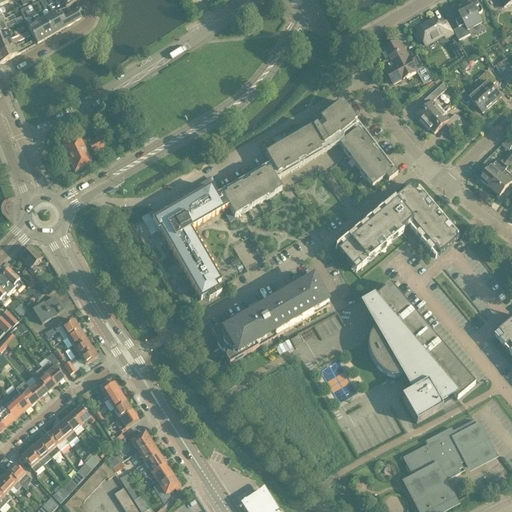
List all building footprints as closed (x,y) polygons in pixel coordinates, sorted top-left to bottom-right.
[(0,0),(0,15),(5,13),(3,9),(0,10),(0,6),(8,3),(7,0),(0,0)] [(81,2),(80,0),(61,0),(55,3),(57,9),(64,6),(65,9),(75,5),(81,2)] [(511,0),(501,0),(500,1),(505,9),(511,4),(511,0)] [(459,28),(454,31),(459,42),(471,36),(468,30),(483,23),(479,15),(483,13),(483,11),(480,6),(479,6),(476,1),(464,7),(463,7),(462,7),(461,7),(461,8),(460,8),(460,9),(459,10),(459,11),(460,12),(461,13),(462,13),(464,17),(455,22),(459,28)] [(45,41),(30,13),(28,11),(24,13),(31,26),(32,26),(27,28),(37,45),(45,41)] [(45,41),(53,36),(43,20),(40,22),(39,21),(34,11),(30,13),(45,41)] [(55,20),(62,31),(74,24),(81,20),(77,12),(63,19),(61,16),(55,20)] [(55,20),(54,18),(53,16),(52,15),(43,20),(53,36),(62,31),(55,20)] [(0,27),(15,21),(13,16),(9,18),(10,19),(4,21),(3,17),(0,18),(0,27)] [(21,18),(15,21),(0,27),(0,36),(9,33),(8,29),(23,22),(21,18)] [(416,34),(416,35),(416,38),(417,40),(418,41),(421,41),(422,40),(426,47),(445,36),(446,38),(452,35),(446,24),(440,27),(437,21),(418,31),(418,33),(416,34)] [(9,33),(0,36),(0,46),(28,34),(26,30),(11,37),(9,33)] [(30,38),(28,34),(0,46),(0,55),(19,46),(18,43),(19,42),(20,43),(30,38)] [(387,49),(386,49),(395,67),(386,72),(387,73),(388,73),(394,84),(393,84),(394,85),(424,69),(417,57),(411,61),(406,53),(405,54),(398,42),(397,43),(398,44),(387,50),(387,49)] [(19,46),(0,55),(0,64),(1,65),(17,57),(35,47),(32,43),(29,45),(28,44),(27,44),(27,43),(19,46)] [(456,44),(450,47),(454,54),(460,50),(456,44)] [(511,66),(507,59),(496,67),(506,81),(511,78),(511,66)] [(484,97),(492,106),(502,97),(492,86),(497,82),(488,72),(479,79),(484,86),(479,90),(484,97)] [(426,125),(442,111),(433,102),(448,89),(443,84),(425,101),(428,105),(418,115),(426,125)] [(484,97),(479,90),(470,98),(464,92),(459,96),(469,106),(473,102),(483,114),(492,106),(484,97)] [(229,194),(222,198),(227,207),(234,218),(281,190),(273,177),(283,171),(284,173),(295,167),(294,165),(306,158),(308,160),(318,154),(317,151),(323,148),(323,146),(340,133),(341,134),(351,127),(349,125),(356,121),(341,102),(320,119),(322,121),(313,128),(312,128),(265,155),(273,168),(262,174),(262,173),(252,179),(253,180),(239,188),(238,187),(229,193),(229,194)] [(450,120),(442,111),(426,125),(435,134),(445,125),(450,129),(460,120),(456,115),(450,120)] [(357,130),(338,145),(372,188),(386,178),(389,181),(397,175),(394,170),(390,172),(386,167),(387,166),(380,156),(379,157),(369,146),(371,144),(364,135),(362,136),(357,130)] [(85,137),(63,148),(65,153),(64,154),(71,170),(73,169),(75,174),(92,165),(86,154),(92,151),(94,155),(105,149),(100,139),(89,144),(85,137)] [(490,189),(502,175),(511,163),(511,142),(509,140),(502,146),(510,153),(505,159),(506,159),(502,164),(500,163),(498,162),(496,163),(493,165),(492,167),(481,181),(490,189)] [(507,180),(502,175),(490,189),(500,198),(511,184),(511,177),(510,176),(507,180)] [(222,198),(218,201),(206,181),(173,200),(177,207),(168,212),(167,210),(141,210),(141,232),(163,232),(169,243),(167,244),(200,300),(213,293),(215,297),(220,294),(215,286),(220,283),(228,278),(217,260),(211,258),(207,260),(189,229),(192,228),(194,231),(199,228),(200,225),(199,224),(227,207),(222,198)] [(396,205),(343,250),(340,247),(342,245),(341,245),(342,245),(336,250),(336,249),(335,250),(336,251),(339,253),(338,254),(352,270),(353,269),(358,265),(362,269),(362,268),(367,264),(368,264),(364,259),(370,255),(374,259),(373,258),(379,254),(379,255),(380,254),(376,250),(381,245),(385,250),(386,249),(385,249),(390,244),(391,245),(391,244),(396,239),(397,240),(397,239),(402,234),(403,235),(402,233),(405,231),(404,230),(402,228),(406,224),(407,224),(407,223),(410,221),(436,252),(433,255),(431,252),(430,253),(431,254),(431,253),(436,259),(435,259),(436,259),(439,256),(439,257),(459,240),(456,238),(458,237),(457,236),(457,237),(452,231),(453,231),(453,230),(448,234),(444,229),(448,225),(448,224),(447,225),(442,220),(443,219),(438,222),(434,217),(438,213),(437,213),(433,208),(433,207),(429,211),(424,205),(429,202),(428,201),(427,202),(423,196),(424,196),(423,195),(419,199),(415,194),(410,188),(408,190),(406,191),(403,194),(402,195),(399,198),(397,199),(396,200),(394,202),(394,201),(393,201),(396,205)] [(30,249),(20,259),(31,269),(28,272),(32,276),(37,271),(33,268),(41,260),(30,249)] [(172,277),(179,273),(175,266),(168,270),(172,277)] [(1,277),(0,277),(0,284),(11,295),(15,291),(17,293),(23,287),(7,271),(4,270),(0,274),(1,277)] [(311,275),(210,333),(215,339),(216,340),(216,341),(216,343),(215,343),(215,351),(213,352),(213,353),(218,350),(219,351),(222,354),(223,354),(224,355),(226,356),(225,357),(225,358),(229,364),(272,340),(275,345),(279,343),(276,337),(329,307),(322,293),(319,295),(316,290),(319,288),(311,275)] [(11,295),(0,284),(0,303),(3,307),(9,300),(7,299),(11,295)] [(34,285),(28,290),(38,301),(44,296),(34,285)] [(403,375),(404,375),(414,391),(401,399),(416,425),(442,410),(438,403),(452,395),(457,401),(475,386),(390,286),(372,301),(377,306),(368,312),(378,330),(376,330),(375,331),(374,331),(373,332),(372,332),(371,333),(371,335),(370,336),(369,337),(369,338),(368,340),(368,342),(368,344),(368,346),(368,348),(368,350),(369,352),(369,354),(369,355),(370,357),(371,358),(371,359),(372,361),(378,370),(379,371),(380,372),(381,373),(383,374),(385,375),(386,376),(388,377),(389,378),(392,378),(396,379),(397,379),(399,378),(400,378),(401,377),(402,376),(403,375)] [(54,299),(33,311),(42,326),(63,312),(60,308),(54,299)] [(0,318),(10,328),(11,328),(13,330),(18,324),(6,312),(0,318)] [(10,328),(0,318),(0,329),(5,334),(10,328)] [(67,338),(80,330),(74,321),(62,329),(61,327),(56,330),(55,329),(44,336),(48,340),(58,334),(63,341),(67,338)] [(511,324),(500,335),(501,335),(506,341),(501,344),(502,345),(502,344),(507,350),(506,350),(507,351),(511,347),(511,348),(511,355),(511,356),(511,357),(511,356),(511,324)] [(23,325),(17,329),(21,336),(27,332),(23,325)] [(86,340),(80,330),(67,338),(73,348),(86,340)] [(7,347),(15,339),(9,334),(2,342),(7,347)] [(299,336),(290,341),(294,348),(303,343),(299,336)] [(86,340),(73,348),(69,350),(75,359),(91,349),(86,340)] [(91,349),(75,359),(75,360),(63,367),(70,377),(76,372),(72,367),(81,361),(85,367),(98,359),(91,349)] [(41,370),(55,387),(64,379),(54,368),(59,364),(52,356),(47,360),(49,363),(41,370)] [(55,387),(41,370),(33,377),(37,382),(47,394),(55,387)] [(37,382),(29,389),(29,390),(39,401),(47,394),(37,382)] [(114,384),(111,386),(106,389),(102,392),(101,392),(102,394),(105,398),(97,403),(100,407),(107,402),(108,402),(120,393),(114,384)] [(25,393),(20,397),(30,408),(39,401),(29,390),(29,389),(25,385),(21,389),(25,393)] [(126,403),(120,393),(108,402),(113,411),(126,403)] [(30,408),(20,397),(12,404),(22,416),(30,408)] [(132,412),(126,403),(113,411),(119,420),(120,420),(132,412)] [(12,404),(4,411),(14,423),(22,416),(12,404)] [(0,406),(0,424),(5,430),(14,423),(4,411),(0,406)] [(80,408),(71,415),(81,427),(88,421),(91,425),(94,422),(91,417),(89,418),(80,408)] [(125,427),(126,429),(138,421),(132,412),(120,420),(125,427)] [(81,427),(71,415),(62,423),(72,434),(73,434),(81,427)] [(427,446),(402,459),(414,481),(406,484),(420,511),(440,511),(454,505),(443,484),(461,475),(459,471),(462,470),(460,466),(467,462),(471,470),(493,458),(474,422),(453,433),(451,430),(426,443),(427,446)] [(72,434),(62,423),(55,430),(68,445),(77,438),(73,434),(72,434)] [(68,445),(55,430),(46,437),(60,453),(68,445)] [(138,454),(152,445),(145,434),(131,443),(138,454)] [(121,436),(118,438),(117,439),(113,443),(112,443),(118,450),(127,442),(121,436)] [(60,453),(46,437),(38,444),(51,460),(60,453)] [(51,460),(38,444),(29,451),(43,467),(51,460)] [(159,455),(152,445),(138,454),(145,464),(159,455)] [(43,467),(29,451),(21,459),(35,474),(43,467)] [(159,455),(145,464),(149,470),(142,474),(146,479),(148,478),(147,478),(166,466),(159,455)] [(92,457),(85,465),(91,471),(99,463),(94,457),(93,458),(92,457)] [(111,458),(107,462),(113,470),(123,463),(120,458),(116,461),(115,459),(111,458)] [(105,463),(98,471),(106,479),(108,481),(115,477),(105,463)] [(14,465),(6,474),(21,488),(22,488),(26,491),(31,481),(29,480),(14,465)] [(85,465),(77,474),(83,480),(91,471),(85,465)] [(122,465),(113,471),(115,475),(125,469),(122,465)] [(172,476),(166,466),(147,478),(148,478),(149,480),(151,480),(154,478),(159,485),(172,476)] [(98,471),(93,476),(101,484),(106,479),(98,471)] [(6,474),(0,480),(0,482),(10,492),(14,488),(18,492),(21,488),(6,474)] [(83,480),(77,474),(70,482),(73,485),(76,488),(83,480)] [(93,476),(88,481),(97,489),(101,484),(93,476)] [(126,491),(130,489),(126,482),(129,480),(126,476),(119,480),(126,491)] [(172,476),(159,485),(165,496),(179,487),(172,476)] [(88,481),(84,486),(93,493),(97,489),(88,481)] [(0,482),(0,498),(6,505),(10,501),(5,497),(10,492),(0,482)] [(70,482),(63,490),(68,496),(76,488),(73,485),(70,482)] [(93,493),(84,486),(80,491),(88,498),(93,493)] [(63,490),(62,489),(53,498),(60,506),(69,497),(68,496),(63,490)] [(137,499),(130,489),(126,491),(133,502),(137,499)] [(114,496),(117,501),(126,495),(123,490),(114,496)] [(80,491),(71,501),(83,504),(83,503),(88,498),(80,491)] [(127,496),(126,495),(117,501),(120,505),(129,499),(127,496)] [(137,499),(133,502),(139,511),(146,511),(149,511),(141,498),(138,499),(137,499)] [(43,508),(46,511),(53,511),(58,506),(51,499),(43,508)] [(131,502),(129,499),(120,505),(123,510),(132,504),(131,502)] [(83,504),(71,501),(64,507),(66,509),(82,511),(83,504)]
